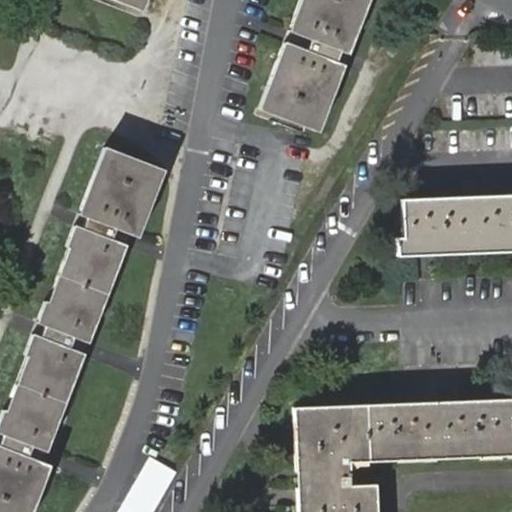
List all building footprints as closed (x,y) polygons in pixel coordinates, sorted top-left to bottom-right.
[(114,0),(140,10),(144,0),(114,0)] [(299,0),(287,30),(302,36),(298,48),(283,42),(257,109),(305,127),(316,131),(342,65),(334,62),(339,51),(346,53),(367,0),(299,0)] [(162,170),(104,148),(78,214),(85,217),(81,228),(73,225),(65,246),(67,248),(46,302),(44,302),(36,322),(43,326),(39,337),(31,334),(23,355),(25,356),(4,411),(1,410),(0,413),(0,432),(1,433),(0,436),(0,511),(30,511),(48,465),(33,459),(38,447),(45,450),(82,353),(75,351),(80,339),(87,342),(105,295),(124,245),(118,242),(122,231),(137,236),(162,170)] [(511,192),(399,196),(400,253),(439,252),(511,249),(511,192)] [(422,401),(295,406),(296,511),(375,511),(374,483),(351,485),(350,461),(511,455),(511,398),(478,399),(422,401)] [(152,511),(175,472),(157,461),(151,458),(119,511),(152,511)]
